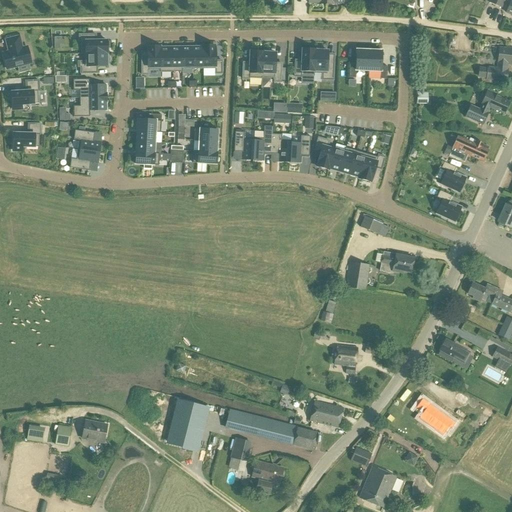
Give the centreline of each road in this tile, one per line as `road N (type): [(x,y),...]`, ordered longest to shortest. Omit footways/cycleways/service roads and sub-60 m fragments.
road 1 (residential): [(382,207),(403,122),(405,46),(393,37),(132,38),(111,186)]
road 2 (track): [(0,22),(360,18),(511,36)]
road 3 (residential): [(286,511),(407,366),(467,243)]
road 4 (residential): [(111,186),(283,178),(382,207)]
